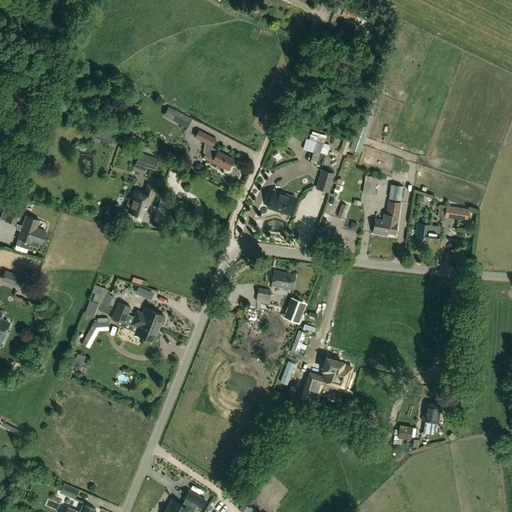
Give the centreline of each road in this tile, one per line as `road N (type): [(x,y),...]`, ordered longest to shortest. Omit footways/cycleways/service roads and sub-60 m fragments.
road 1 (unclassified): [(124,511),(232,248)]
road 2 (unclassified): [(232,248),(233,221),(316,24),(313,14),(285,0)]
road 3 (unclassified): [(232,248),(511,277)]
